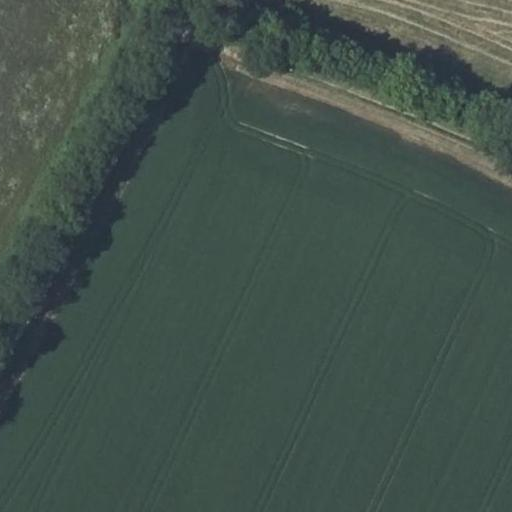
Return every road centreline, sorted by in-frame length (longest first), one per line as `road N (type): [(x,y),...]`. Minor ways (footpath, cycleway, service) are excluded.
road 1 (track): [(176,0),(173,33),(0,358)]
road 2 (track): [(173,33),(448,129),(511,161)]
